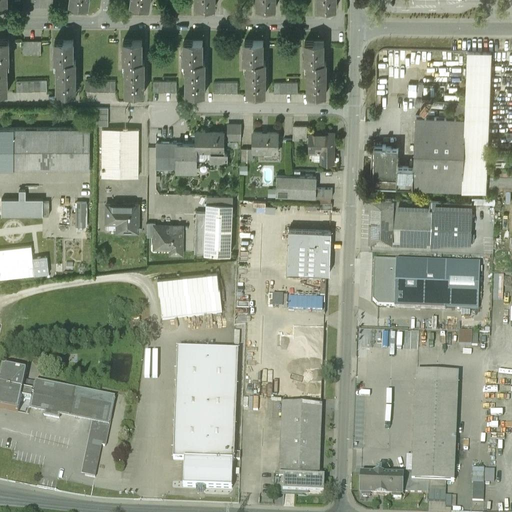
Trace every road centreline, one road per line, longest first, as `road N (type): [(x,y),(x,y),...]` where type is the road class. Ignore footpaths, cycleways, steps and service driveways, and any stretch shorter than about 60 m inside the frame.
road 1 (residential): [(340,511),(353,110)]
road 2 (residential): [(107,23),(336,24)]
road 3 (residential): [(353,110),(166,110)]
road 4 (residential): [(511,28),(354,28)]
road 5 (unclassified): [(163,511),(32,502)]
